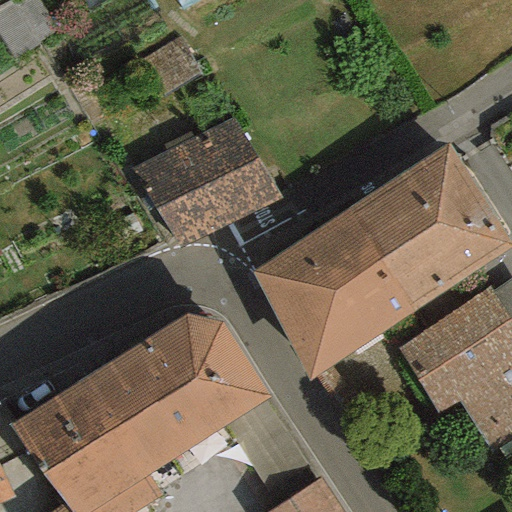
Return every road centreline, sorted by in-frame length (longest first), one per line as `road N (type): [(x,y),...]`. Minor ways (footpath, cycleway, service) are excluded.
road 1 (residential): [(218,267),(511,86)]
road 2 (tertiary): [(218,267),(372,511)]
road 3 (tertiary): [(0,367),(218,267)]
